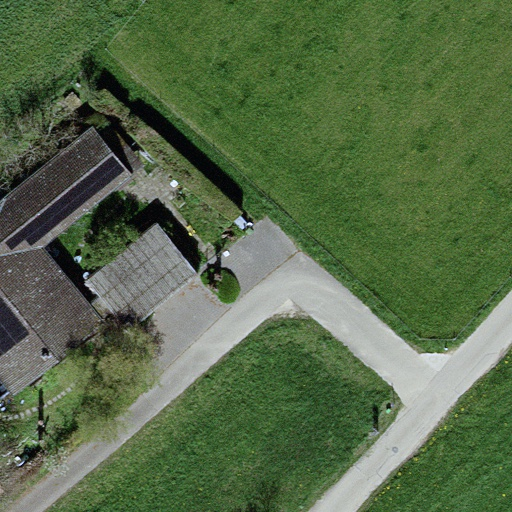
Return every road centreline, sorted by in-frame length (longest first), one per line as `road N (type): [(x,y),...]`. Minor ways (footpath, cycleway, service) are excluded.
road 1 (residential): [(438,397),(309,284),(282,293),(12,511)]
road 2 (residential): [(438,397),(330,511)]
